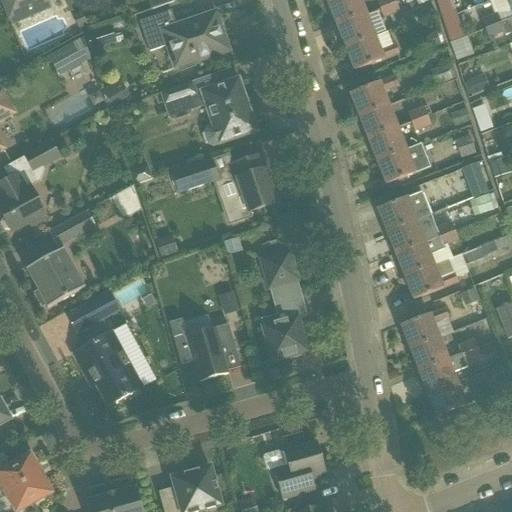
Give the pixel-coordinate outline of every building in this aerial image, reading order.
[(50,9),(46,0),(0,0),(11,26),(50,9)] [(150,11),(151,12),(173,3),(172,0),(149,0),(147,1),(150,11)] [(339,0),(328,5),(337,27),(366,16),(359,0),(339,0)] [(396,4),(395,3),(394,0),(376,0),(380,10),(396,4)] [(383,19),(399,13),(396,4),(380,10),(383,19)] [(192,64),(212,57),(211,53),(227,47),(215,13),(175,26),(170,11),(138,22),(149,52),(166,47),(174,70),(177,69),(178,72),(193,67),(192,64)] [(484,31),(504,23),(500,13),(480,21),(484,31)] [(85,27),(80,14),(72,18),(78,30),(85,27)] [(345,50),(374,38),(366,16),(337,27),(345,50)] [(511,19),(504,23),(484,31),(488,40),(504,33),(505,36),(511,33),(511,19)] [(113,37),(110,28),(86,36),(91,52),(115,44),(123,42),(120,35),(113,37)] [(419,40),(423,52),(439,46),(435,34),(419,40)] [(374,38),(345,50),(354,72),(398,55),(395,45),(391,47),(380,51),(374,38)] [(48,57),(59,78),(90,61),(83,39),(48,57)] [(457,63),(467,59),(460,41),(450,45),(457,63)] [(451,81),(446,67),(446,66),(430,72),(432,78),(436,88),(452,82),(451,81)] [(484,76),(466,82),(467,84),(471,96),(472,97),(478,95),(490,90),(484,76)] [(359,118),(388,107),(382,93),(397,87),(394,78),(350,96),(359,118)] [(211,127),(206,128),(203,134),(207,145),(212,147),(256,132),(238,79),(200,92),(206,109),(211,127)] [(164,107),(196,96),(192,83),(159,94),(164,107)] [(122,102),(112,85),(101,92),(111,108),(122,102)] [(0,123),(16,115),(3,90),(0,92),(0,151),(5,149),(0,138),(0,123)] [(368,141),(397,130),(388,107),(359,118),(368,141)] [(407,114),(411,124),(427,118),(423,108),(407,114)] [(465,110),(454,114),(459,127),(469,123),(465,110)] [(430,127),(427,118),(411,124),(415,133),(430,127)] [(420,145),(416,147),(405,150),(397,130),(368,141),(377,164),(421,146),(420,145)] [(461,160),(476,155),(470,137),(455,142),(461,160)] [(22,159),(31,175),(57,161),(48,145),(22,159)] [(421,146),(377,164),(386,186),(430,169),(421,146)] [(229,225),(249,218),(247,214),(276,205),(270,186),(274,185),(264,155),(227,168),(237,196),(222,201),(219,207),(224,222),(229,225)] [(171,175),(177,194),(218,181),(212,161),(171,175)] [(489,165),(494,180),(507,176),(502,161),(489,165)] [(133,187),(146,182),(142,169),(129,174),(133,187)] [(478,171),(465,176),(471,193),(484,188),(478,171)] [(42,218),(45,216),(30,188),(27,190),(20,175),(0,186),(0,214),(3,219),(0,224),(4,231),(9,232),(11,235),(27,226),(30,230),(44,222),(42,218)] [(142,212),(133,188),(133,187),(131,188),(110,200),(123,222),(142,212)] [(430,216),(423,197),(421,194),(378,211),(387,234),(430,216)] [(474,201),(479,216),(498,210),(492,195),(474,201)] [(56,249),(95,228),(87,213),(48,235),(56,249)] [(387,234),(396,256),(454,232),(450,223),(435,229),(430,216),(387,234)] [(396,256),(404,279),(448,262),(448,260),(433,266),(429,256),(444,251),(443,248),(458,242),(454,232),(396,256)] [(159,262),(176,256),(171,238),(153,243),(159,262)] [(227,256),(242,252),(239,240),(224,244),(227,256)] [(484,259),(483,257),(480,249),(461,256),(465,266),(484,259)] [(47,310),(84,290),(62,252),(26,271),(38,293),(35,295),(42,308),(45,306),(47,310)] [(297,282),(290,256),(289,253),(261,261),(269,290),(270,290),(278,317),(284,316),(286,322),(281,329),(264,334),(272,363),(293,357),(293,358),(302,355),(307,353),(297,320),(306,318),(296,283),(297,282)] [(457,285),(448,262),(404,279),(413,302),(457,285)] [(479,302),(474,290),(460,295),(465,308),(479,302)] [(224,317),(237,313),(232,294),(218,297),(224,317)] [(66,319),(76,338),(117,316),(106,296),(66,319)] [(151,297),(142,301),(147,310),(155,305),(151,297)] [(511,338),(511,303),(496,310),(507,340),(511,338)] [(401,328),(410,351),(438,339),(453,333),(444,311),(401,328)] [(235,351),(229,332),(227,325),(186,337),(199,384),(228,375),(222,355),(235,351)] [(139,391),(141,390),(111,334),(72,355),(83,375),(87,373),(107,409),(127,398),(129,402),(141,396),(139,391)] [(442,349),(438,339),(410,351),(418,373),(491,345),(491,344),(477,350),(473,340),(457,346),(456,344),(442,349)] [(418,373),(427,396),(456,385),(451,374),(466,368),(465,365),(494,354),(491,345),(418,373)] [(489,386),(493,396),(510,390),(506,380),(489,386)] [(436,419),(465,407),(456,385),(427,396),(436,419)] [(0,425),(10,420),(0,402),(0,425)] [(281,441),(284,453),(283,453),(287,469),(274,472),(282,501),(315,492),(311,478),(325,474),(316,444),(305,447),(302,435),(281,441)] [(0,471),(0,488),(12,511),(21,511),(52,496),(30,455),(0,471)] [(210,469),(185,476),(171,480),(174,489),(158,494),(163,511),(204,511),(221,507),(210,469)] [(86,504),(87,511),(141,511),(135,490),(117,495),(116,494),(104,497),(104,499),(86,504)] [(238,511),(255,511),(252,499),(236,504),(238,511)]
